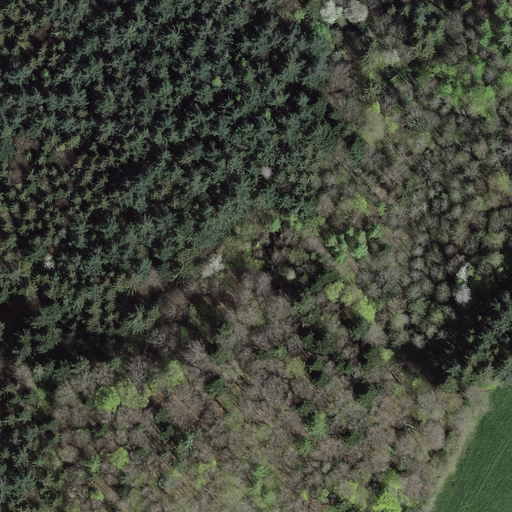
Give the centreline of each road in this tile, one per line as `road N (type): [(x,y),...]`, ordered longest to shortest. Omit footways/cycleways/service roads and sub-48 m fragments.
road 1 (track): [(66,511),(75,468),(126,380),(218,252),(251,220),(284,218),(299,229),(367,337),(385,358),(402,363),(452,341),(511,277)]
road 2 (track): [(284,0),(336,65),(360,83),(390,90),(415,81),(444,48),(452,0)]
road 3 (track): [(265,511),(126,380)]
